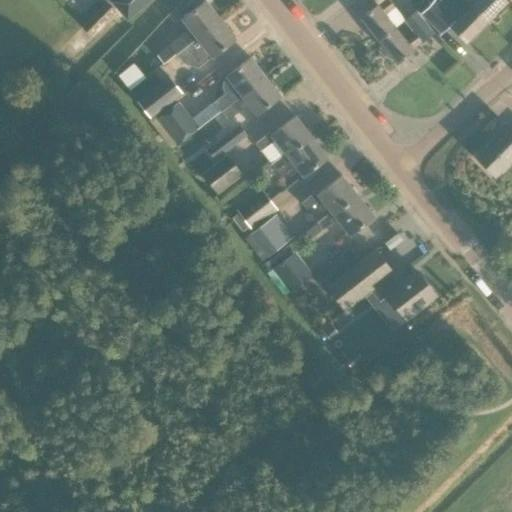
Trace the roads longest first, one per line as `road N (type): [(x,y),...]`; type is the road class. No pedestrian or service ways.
road 1 (track): [(0,175),(175,0)]
road 2 (tertiary): [(405,173),(269,0)]
road 3 (tertiary): [(511,309),(405,173)]
road 4 (residential): [(405,173),(511,67)]
